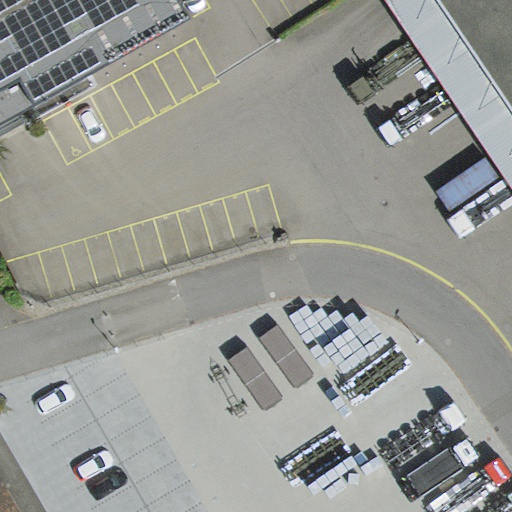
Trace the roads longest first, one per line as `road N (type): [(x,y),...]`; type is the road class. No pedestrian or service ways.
road 1 (residential): [(511,400),(463,336),(379,276),(255,275)]
road 2 (residential): [(0,345),(138,302)]
